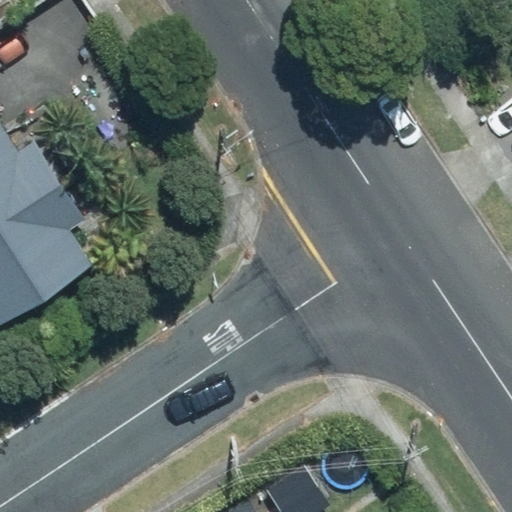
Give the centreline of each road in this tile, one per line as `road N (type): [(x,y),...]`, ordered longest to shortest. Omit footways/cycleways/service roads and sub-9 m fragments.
road 1 (residential): [(406,240),(0,504)]
road 2 (tertiary): [(406,240),(246,0)]
road 3 (tertiary): [(511,398),(406,240)]
